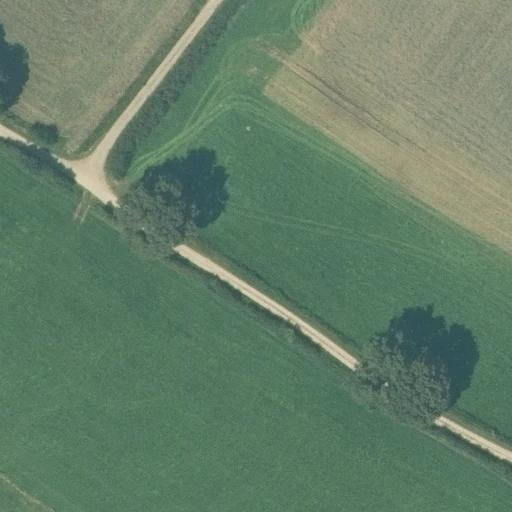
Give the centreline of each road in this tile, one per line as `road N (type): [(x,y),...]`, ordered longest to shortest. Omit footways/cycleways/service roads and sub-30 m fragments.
road 1 (track): [(84,179),(511,456)]
road 2 (track): [(224,0),(84,179)]
